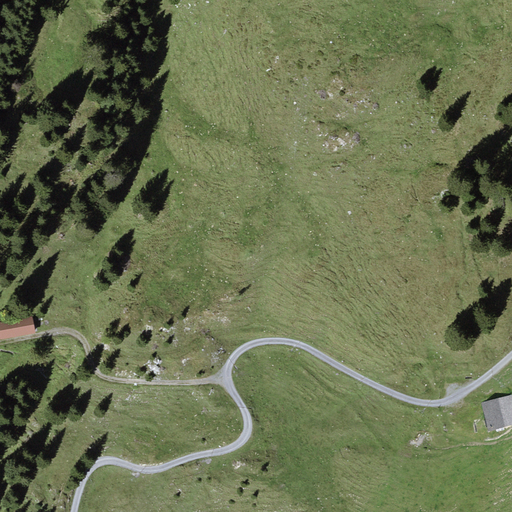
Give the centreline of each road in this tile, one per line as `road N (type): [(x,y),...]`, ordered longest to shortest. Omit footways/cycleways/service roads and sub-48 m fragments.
road 1 (track): [(74,511),(83,476),(105,460),(159,469),(243,442),(249,420),(230,364),(256,342),(297,343),(386,389),(438,403),(457,399),(511,356)]
road 2 (track): [(230,380),(115,380),(93,366),(72,332),(0,342)]
